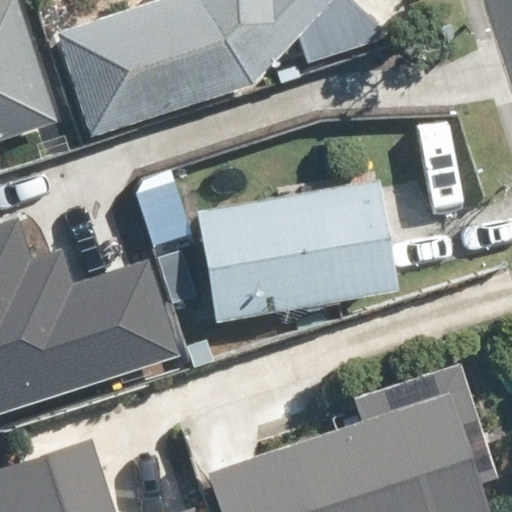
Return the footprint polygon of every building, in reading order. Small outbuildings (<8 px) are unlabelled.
[(0,0),(0,136),(46,123),(9,0),(0,0)] [(123,0),(47,23),(80,127),(242,79),(314,0),(123,0)] [(139,130),(42,162),(68,241),(165,209),(139,130)] [(381,181),(198,212),(216,321),(398,292),(381,181)] [(0,417),(182,355),(148,257),(74,282),(62,247),(31,258),(16,214),(0,219),(0,417)] [(208,469),(221,511),(489,511),(481,485),(498,480),(461,364),(354,397),(361,421),(208,469)] [(0,465),(0,511),(198,511),(198,508),(184,511),(115,511),(90,436),(0,465)]
